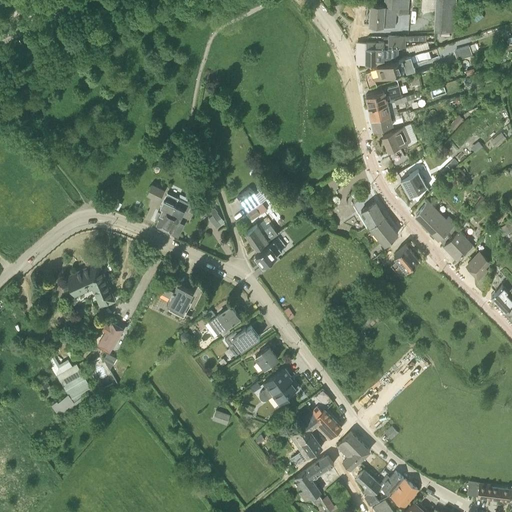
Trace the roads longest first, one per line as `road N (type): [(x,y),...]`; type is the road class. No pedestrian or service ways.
road 1 (residential): [(511,333),(402,217),(376,169),(343,51),(306,0)]
road 2 (residential): [(479,511),(394,461),(245,279)]
road 3 (unclassified): [(0,281),(86,216),(128,223),(245,279)]
